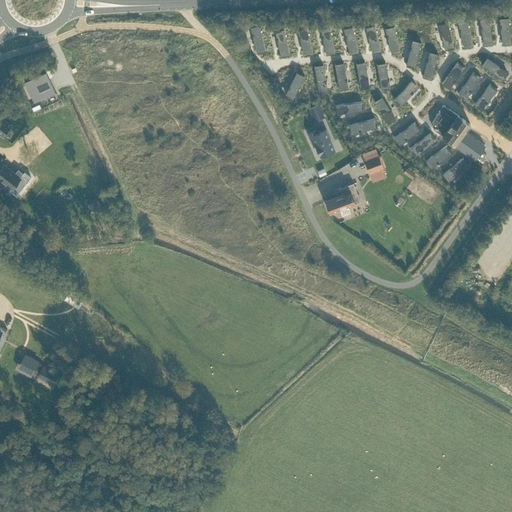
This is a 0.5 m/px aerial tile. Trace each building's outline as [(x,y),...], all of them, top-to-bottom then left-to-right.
[(508,16),(500,17),(503,43),(511,42),(508,16)] [(489,18),(481,19),(484,45),(493,44),(489,18)] [(466,19),(458,21),(465,47),(473,45),(466,19)] [(448,22),(439,24),(446,49),(454,47),(448,22)] [(374,24),(366,27),(373,52),(381,50),(374,24)] [(258,25),(250,27),(257,52),(265,50),(258,25)] [(352,26),(344,28),(350,54),(359,52),(352,26)] [(394,26),(386,28),(392,53),(401,51),(394,26)] [(302,28),(298,30),(305,55),(313,53),(307,27),(302,28)] [(329,27),(321,29),(327,55),(336,53),(329,27)] [(284,29),(275,31),(282,57),(290,54),(284,29)] [(421,42),(413,39),(406,65),(415,67),(421,42)] [(438,53),(430,51),(423,76),(431,79),(438,53)] [(487,57),(482,64),(504,79),(509,72),(487,57)] [(365,61),(356,63),(361,89),(369,87),(365,61)] [(343,62),(335,64),(340,90),(348,88),(343,62)] [(386,62),(377,64),(382,89),(390,88),(386,62)] [(465,67),(458,62),(442,83),(449,88),(465,67)] [(323,64),(315,65),(319,91),(328,90),(323,64)] [(34,101),(55,92),(45,71),(25,80),(34,101)] [(481,76),(473,71),(459,93),(466,98),(481,76)] [(305,76),(298,72),(285,95),(292,99),(305,76)] [(418,87),(412,81),(394,99),(400,105),(418,87)] [(497,88),(490,84),(475,105),(482,110),(497,88)] [(381,96),(374,100),(388,122),(395,118),(381,96)] [(363,109),(362,101),(336,105),(337,114),(363,109)] [(319,105),(309,110),(314,122),(325,117),(319,105)] [(450,143),(474,160),(484,147),(484,146),(464,131),(470,123),(443,105),(432,121),(434,129),(442,135),(442,136),(450,143)] [(377,126),(375,118),(350,125),(352,133),(377,126)] [(0,121),(0,136),(1,137),(9,127),(2,121),(1,123),(0,121)] [(421,129),(416,122),(394,137),(399,144),(421,129)] [(316,129),(308,133),(314,146),(316,145),(320,156),(335,150),(326,128),(317,132),(316,129)] [(436,139),(431,132),(410,147),(415,154),(436,139)] [(453,152),(447,145),(426,160),(432,167),(453,152)] [(378,156),(365,161),(370,173),(382,168),(378,156)] [(469,165),(464,158),(443,173),(448,180),(469,165)] [(4,165),(0,169),(0,182),(4,186),(6,184),(11,188),(19,178),(21,175),(23,173),(18,169),(15,173),(4,165)] [(406,168),(403,172),(411,177),(414,173),(406,168)] [(342,195),(328,201),(332,213),(340,210),(342,215),(350,212),(348,207),(361,202),(353,183),(339,188),(342,195)] [(95,198),(88,204),(100,220),(108,213),(95,198)] [(25,354),(17,369),(32,376),(39,362),(25,354)] [(44,363),(37,376),(45,380),(56,385),(63,372),(44,363)]
